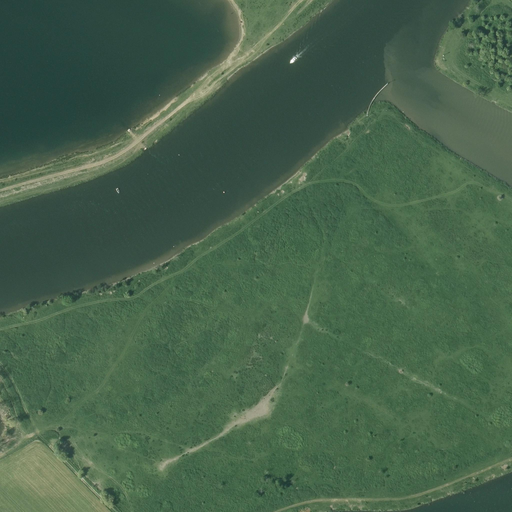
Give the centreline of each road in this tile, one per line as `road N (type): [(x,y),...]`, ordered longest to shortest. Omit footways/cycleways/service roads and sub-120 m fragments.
road 1 (track): [(272,511),(309,500),(424,493),(511,456)]
road 2 (track): [(0,190),(121,154),(191,97)]
road 3 (track): [(114,511),(39,437),(12,439)]
